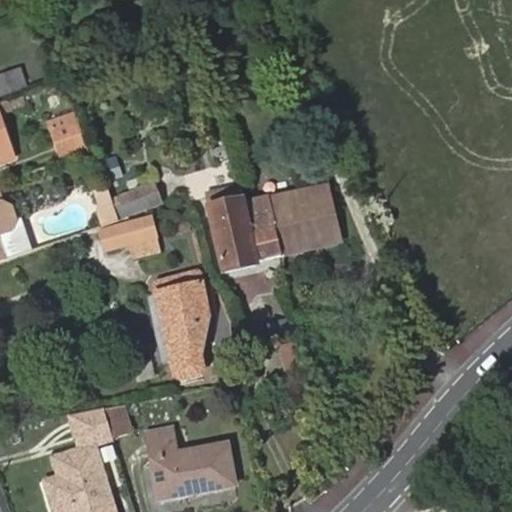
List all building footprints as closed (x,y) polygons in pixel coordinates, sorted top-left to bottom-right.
[(0,76),(0,95),(27,86),(21,69),(0,76)] [(0,107),(0,108),(2,115),(18,110),(15,101),(0,107)] [(46,121),(61,162),(91,151),(76,111),(46,121)] [(5,122),(8,131),(20,126),(17,117),(5,122)] [(0,124),(0,160),(11,157),(0,124)] [(227,159),(223,145),(208,150),(212,164),(227,159)] [(117,197),(124,214),(158,203),(152,184),(117,197)] [(107,186),(94,191),(99,205),(97,209),(103,227),(120,221),(107,186)] [(277,230),(283,255),(341,242),(328,188),(244,207),(254,235),(277,230)] [(222,268),(283,255),(277,230),(254,235),(244,207),(238,190),(206,199),(222,268)] [(0,262),(3,261),(0,251),(0,231),(10,229),(12,223),(13,221),(9,208),(0,204),(0,262)] [(148,218),(101,232),(106,250),(153,236),(148,218)] [(33,251),(23,220),(14,223),(12,223),(10,229),(0,231),(0,251),(3,261),(33,251)] [(156,281),(177,379),(185,385),(200,381),(205,374),(202,365),(213,325),(202,271),(156,281)] [(278,346),(286,378),(304,374),(297,342),(278,346)] [(58,480),(46,484),(54,511),(63,511),(69,510),(69,511),(113,511),(94,448),(113,442),(104,410),(68,417),(80,452),(53,461),(58,480)] [(169,431),(144,437),(158,502),(233,486),(224,447),(174,457),(169,431)]
